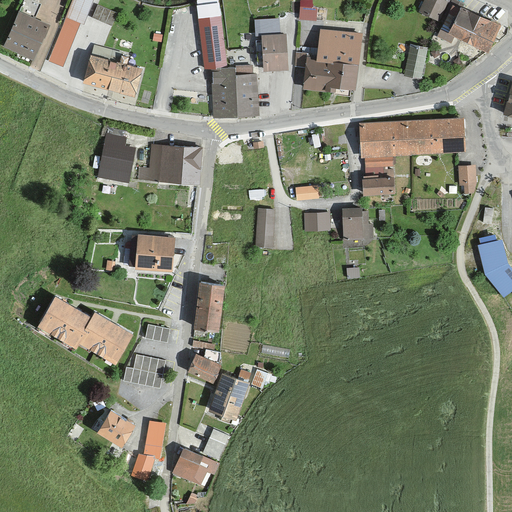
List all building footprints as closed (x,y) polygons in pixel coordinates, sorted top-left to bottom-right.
[(40,3),(32,0),(25,0),(6,46),(35,58),(43,37),(45,38),(51,26),(34,18),(40,3)] [(93,0),(73,0),(66,18),(81,24),(84,25),(93,0)] [(312,0),(305,0),(301,2),(300,20),(316,21),(317,8),(312,8),(312,0)] [(448,0),(425,0),(420,12),(437,20),(446,1),(448,2),(448,0)] [(462,3),(455,0),(452,0),(439,29),(490,52),(502,26),(460,6),(462,3)] [(207,69),(213,68),(214,118),(238,118),(237,68),(228,68),(228,65),(231,64),(230,56),(227,57),(220,3),(198,6),(207,69)] [(118,14),(98,6),(93,18),(113,26),(118,14)] [(81,24),(66,18),(49,61),(63,67),(81,24)] [(318,60),(360,64),(362,34),(321,30),(318,60)] [(288,35),(263,36),(265,71),(289,70),(288,35)] [(428,47),(411,44),(405,75),(423,78),(428,47)] [(130,55),(95,46),(93,56),(91,56),(84,83),(136,97),(144,69),(127,65),(130,55)] [(357,88),(360,64),(318,60),(313,60),(313,56),(309,56),(309,53),(296,52),(295,66),(307,67),(305,90),(338,93),(338,86),(357,88)] [(254,75),(253,66),(237,66),(237,68),(238,118),(259,117),(258,74),(254,75)] [(464,150),(461,117),(360,125),(362,158),(464,150)] [(127,132),(108,128),(99,178),(129,183),(135,149),(125,147),(127,132)] [(200,185),(203,149),(152,144),(150,169),(140,168),(138,180),(200,185)] [(394,158),(366,159),(367,169),(395,167),(394,158)] [(474,166),(460,167),(461,185),(467,185),(468,195),(476,194),(474,166)] [(394,170),(383,171),(384,179),(380,179),(380,176),(365,177),(367,195),(396,193),(394,170)] [(321,186),(297,189),(298,201),(322,198),(321,186)] [(265,190),(250,192),(250,201),(263,200),(262,198),(265,197),(265,190)] [(486,206),(484,223),(492,224),(494,206),(486,206)] [(259,208),(256,247),(271,248),(274,209),(259,208)] [(363,209),(344,210),(345,240),(374,239),(373,226),(369,226),(368,213),(364,213),(363,209)] [(329,214),(305,214),(306,232),(330,231),(329,214)] [(173,272),(176,239),(134,235),(134,243),(129,243),(127,268),(173,272)] [(480,245),(478,246),(484,274),(504,298),(511,291),(511,268),(508,264),(502,240),(496,241),(495,236),(479,239),(480,245)] [(360,268),(348,269),(348,277),(360,277),(360,268)] [(226,285),(201,283),(196,336),(206,336),(207,330),(221,331),(223,315),(226,285)] [(92,318),(56,297),(38,328),(75,349),(78,342),(92,318)] [(95,313),(92,318),(78,342),(117,364),(134,335),(95,313)] [(171,330),(149,326),(147,339),(168,343),(171,330)] [(222,366),(219,364),(220,352),(206,349),(204,358),(197,355),(190,371),(215,383),(222,366)] [(166,362),(137,356),(134,369),(127,367),(124,382),(161,389),(166,362)] [(238,380),(223,374),(211,410),(222,414),(220,420),(231,424),(232,420),(235,421),(252,374),(241,370),(238,380)] [(279,377),(259,370),(253,386),(267,391),(270,382),(276,385),(279,377)] [(136,425),(112,410),(98,432),(123,447),(136,425)] [(165,425),(150,422),(144,456),(149,456),(154,457),(159,458),(165,425)] [(210,438),(204,453),(219,460),(226,445),(210,438)] [(185,448),(174,473),(202,486),(208,471),(215,475),(220,464),(185,448)] [(138,460),(133,475),(148,480),(154,457),(149,456),(138,460)]
